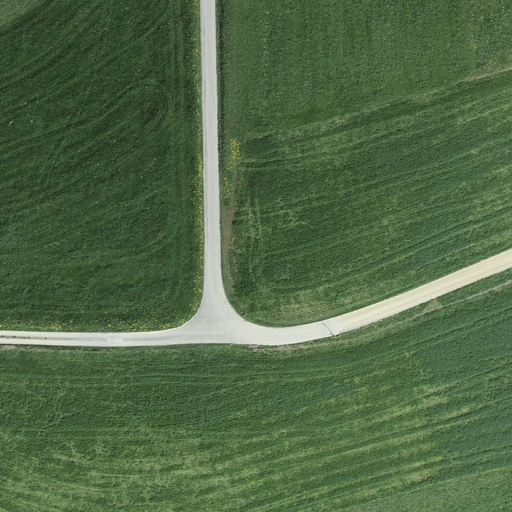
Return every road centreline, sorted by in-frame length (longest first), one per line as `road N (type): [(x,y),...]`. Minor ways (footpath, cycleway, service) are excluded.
road 1 (unclassified): [(207,0),(215,333),(275,336),(332,327),(511,256)]
road 2 (track): [(0,333),(131,340),(215,333)]
